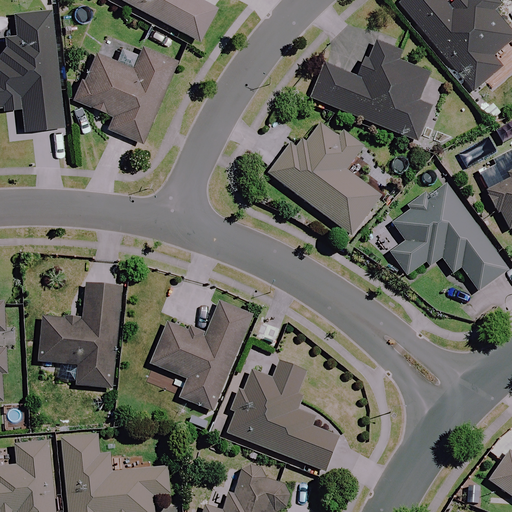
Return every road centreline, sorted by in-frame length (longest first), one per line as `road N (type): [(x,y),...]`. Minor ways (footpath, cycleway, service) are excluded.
road 1 (residential): [(165,226),(249,255),(351,307),(459,405)]
road 2 (residential): [(308,0),(221,113),(165,226)]
road 3 (residential): [(0,214),(89,214),(165,226)]
road 4 (tertiary): [(388,511),(459,405)]
